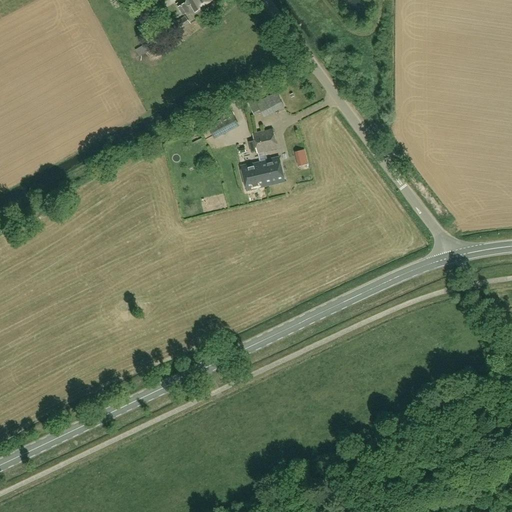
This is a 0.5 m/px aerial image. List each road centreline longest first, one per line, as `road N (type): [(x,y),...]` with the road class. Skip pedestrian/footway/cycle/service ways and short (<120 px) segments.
road 1 (secondary): [(456,255),(0,464)]
road 2 (unclassified): [(456,255),(264,0)]
road 3 (track): [(378,511),(511,430)]
